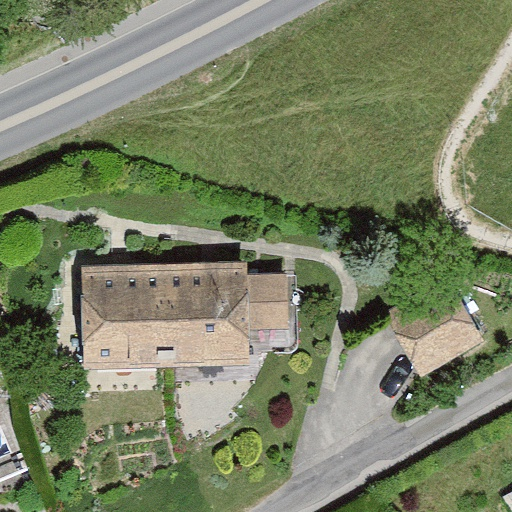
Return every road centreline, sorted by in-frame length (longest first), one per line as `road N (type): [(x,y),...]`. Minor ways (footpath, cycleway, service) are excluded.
road 1 (secondary): [(269,0),(0,131)]
road 2 (unclassified): [(290,511),(511,384)]
